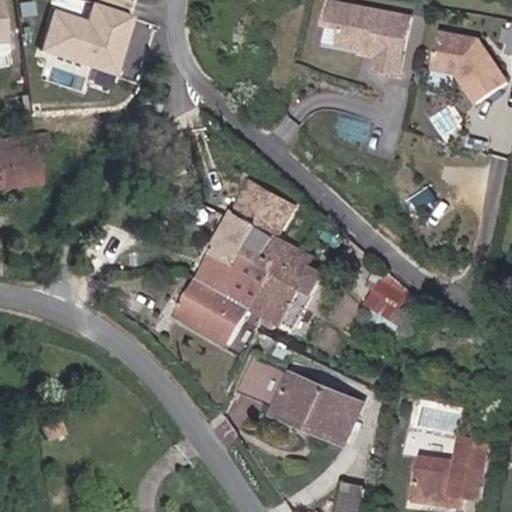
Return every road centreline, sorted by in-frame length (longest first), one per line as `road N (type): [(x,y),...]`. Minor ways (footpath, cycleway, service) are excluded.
road 1 (residential): [(511,326),(424,286),(178,66)]
road 2 (tertiary): [(250,511),(130,353),(38,301)]
road 3 (residential): [(178,66),(38,301)]
